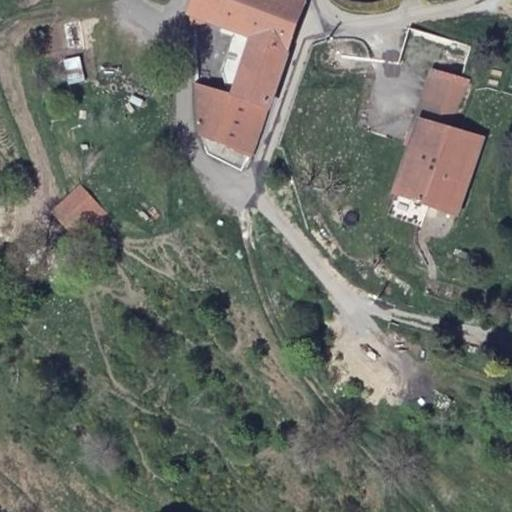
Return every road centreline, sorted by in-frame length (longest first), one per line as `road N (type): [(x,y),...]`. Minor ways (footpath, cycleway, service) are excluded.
road 1 (track): [(408,511),(260,288),(244,212),(312,0)]
road 2 (residential): [(408,370),(276,215),(179,146),(173,123),(183,0)]
